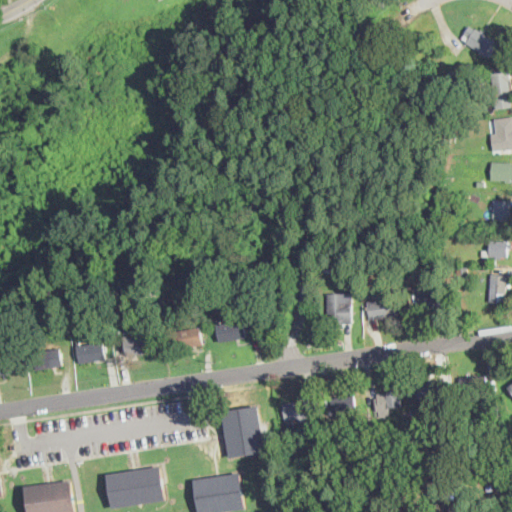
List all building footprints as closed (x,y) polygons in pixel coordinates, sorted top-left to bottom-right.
[(472,26),(481,32),(483,29),(487,31),(486,34),(500,43),(491,57),(468,43),(469,42),(464,39),(472,26)] [(458,76),(455,81),(451,77),(456,70),(460,73),(458,76)] [(511,107),(497,109),(494,73),(511,71),(511,107)] [(511,148),(501,150),(497,119),(511,116),(511,148)] [(511,179),(492,178),(493,161),(511,162),(511,179)] [(511,200),(511,224),(494,224),(495,200),(511,200)] [(511,247),(510,247),(509,256),(483,256),(483,250),(491,250),(491,240),(510,240),(509,244),(511,244),(511,247)] [(449,272),(442,273),(440,265),(448,264),(449,272)] [(469,276),(458,275),(459,266),(469,266),(469,276)] [(509,287),(508,303),(491,302),(492,274),(509,274),(509,287)] [(433,284),(434,289),(445,287),(448,305),(422,309),(419,291),(425,290),(424,285),(433,284)] [(353,304),(354,323),(336,323),(336,320),(329,320),(329,294),(353,294),(353,304)] [(377,317),(370,318),(368,301),(403,297),(405,314),(377,317)] [(223,319),(223,324),(245,321),(247,338),(221,342),(218,320),(223,319)] [(262,332),(259,332),(258,320),(265,320),(266,332),(262,332)] [(194,346),(178,349),(175,331),(202,327),(205,344),(194,346)] [(136,355),(128,356),(125,338),(152,333),(155,352),(136,355)] [(83,342),(83,345),(105,342),(108,359),(82,363),(78,342),(83,342)] [(62,351),(64,366),(38,370),(35,349),(40,348),(40,351),(62,348),(62,351)] [(6,375),(0,375),(0,357),(21,354),(24,372),(6,375)] [(479,393),(480,399),(469,401),(469,397),(466,397),(463,378),(488,374),(490,392),(479,393)] [(441,386),(444,403),(433,405),(433,400),(421,402),(419,385),(441,382),(441,386)] [(401,390),(402,396),(404,405),(390,407),(391,415),(381,416),(380,410),(378,411),(376,398),(379,398),(378,393),(401,390)] [(351,411),(333,414),(331,408),(334,407),(332,398),(334,398),(355,394),(358,410),(351,411)] [(314,398),(314,401),(322,400),(324,413),(308,415),(309,422),(304,423),(303,418),(288,420),(286,403),(301,401),(301,399),(314,398)] [(267,453),(231,458),(225,410),(261,405),(267,453)] [(442,415),(434,417),(432,409),(440,407),(442,415)] [(169,500),(114,508),(109,474),(114,474),(163,466),(169,500)] [(247,509),(224,511),(200,511),(196,480),(242,473),(247,509)] [(77,511),(29,511),(27,486),(74,481),(77,511)]
